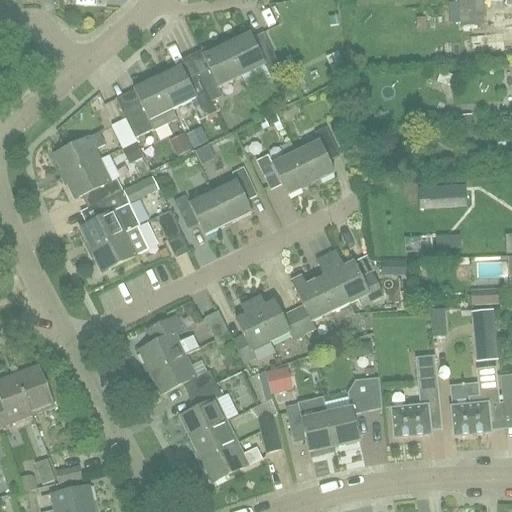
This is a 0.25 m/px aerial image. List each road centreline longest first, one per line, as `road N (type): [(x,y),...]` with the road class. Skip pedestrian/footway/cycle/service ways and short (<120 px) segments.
road 1 (residential): [(68,344),(355,204)]
road 2 (residential): [(313,511),(433,487),(511,482)]
road 3 (residential): [(155,511),(68,344)]
road 4 (residential): [(51,314),(0,190)]
